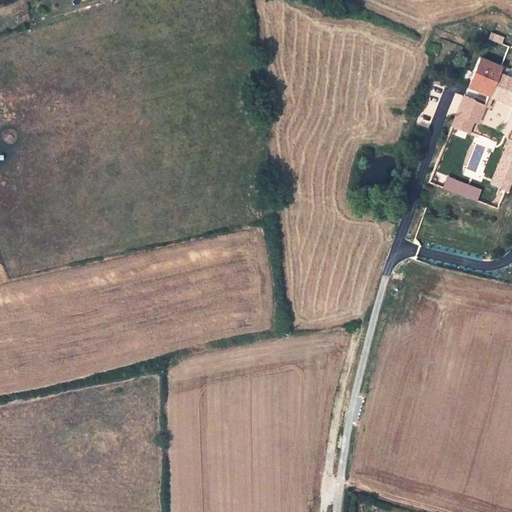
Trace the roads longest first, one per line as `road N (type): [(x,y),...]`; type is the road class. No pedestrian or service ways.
road 1 (track): [(511,57),(474,51),(461,63),(434,128)]
road 2 (track): [(393,251),(485,269),(511,254)]
